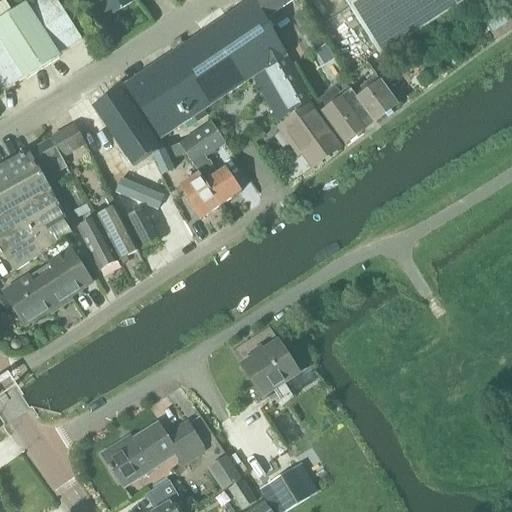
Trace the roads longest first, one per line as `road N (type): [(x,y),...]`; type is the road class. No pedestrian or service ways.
road 1 (unclassified): [(43,454),(356,255),(400,240),(511,173)]
road 2 (unclassified): [(0,374),(72,338),(286,199)]
road 3 (unclassified): [(0,136),(211,0)]
